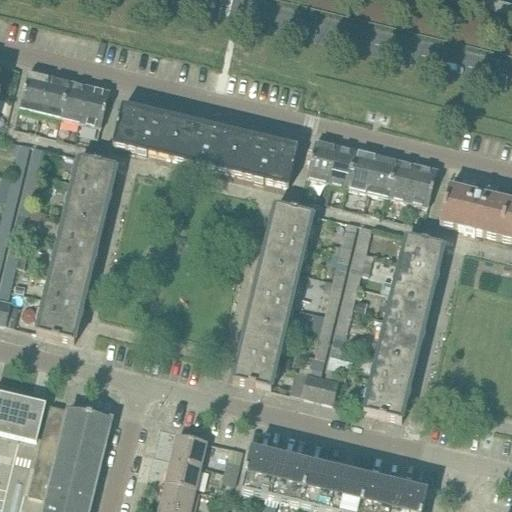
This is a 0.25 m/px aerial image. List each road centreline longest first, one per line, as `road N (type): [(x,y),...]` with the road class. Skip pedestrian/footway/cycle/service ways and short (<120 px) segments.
road 1 (residential): [(0,49),(511,173)]
road 2 (residential): [(470,465),(140,386)]
road 3 (secondary): [(511,75),(196,0)]
road 4 (residential): [(140,386),(0,352)]
road 5 (residential): [(110,511),(140,386)]
